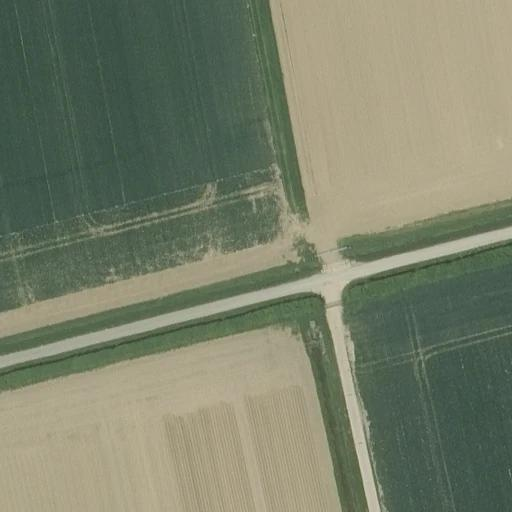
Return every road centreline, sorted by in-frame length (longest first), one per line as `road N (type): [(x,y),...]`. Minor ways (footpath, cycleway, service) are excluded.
road 1 (unclassified): [(0,364),(511,232)]
road 2 (track): [(326,280),(375,511)]
